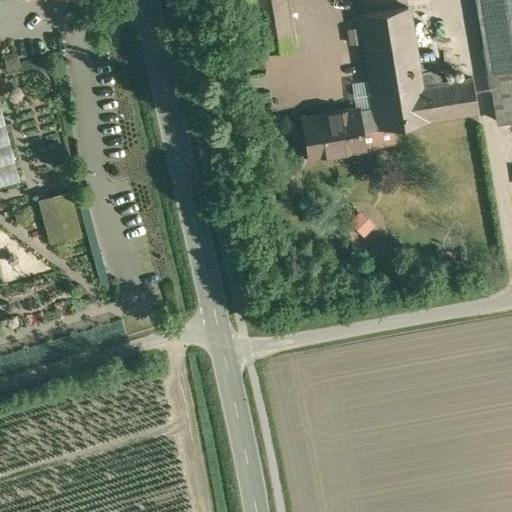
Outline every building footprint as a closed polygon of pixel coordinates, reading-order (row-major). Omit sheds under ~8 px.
[(241,0),(249,49),(292,42),(285,0),(241,0)] [(511,0),(477,0),(498,120),(511,117),(511,0)] [(370,103),(298,114),(305,160),(366,151),(365,146),(393,142),(391,126),(476,114),(471,77),(423,84),(412,5),(357,12),(370,103)] [(0,185),(19,180),(0,107),(0,185)] [(56,195),(39,197),(42,221),(59,219),(56,195)] [(359,208),(347,219),(361,235),(373,224),(359,208)]
